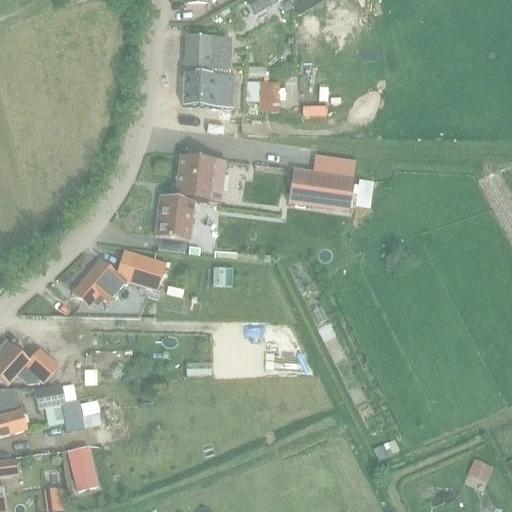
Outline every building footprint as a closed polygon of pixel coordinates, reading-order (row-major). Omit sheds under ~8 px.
[(274,0),(255,0),(262,10),(276,2),(274,0)] [(183,106),(233,108),(234,76),(210,75),(211,38),(185,38),(183,106)] [(245,103),(259,104),(259,113),(279,114),(279,84),(246,83),(245,103)] [(152,238),(188,243),(193,202),(219,205),(220,192),(215,192),(217,176),(222,176),(224,162),(223,161),(180,156),(174,198),(158,196),(152,238)] [(292,171),(287,205),(348,214),(353,180),(292,171)] [(188,248),(187,256),(198,258),(199,249),(188,248)] [(123,253),(116,275),(117,275),(118,276),(122,280),(126,283),(125,284),(156,294),(165,266),(123,253)] [(101,262),(72,295),(88,309),(92,304),(97,308),(104,300),(108,304),(125,284),(126,283),(122,280),(118,276),(117,275),(116,275),(113,272),(101,262)] [(163,288),(161,295),(165,296),(176,299),(178,291),(163,288)] [(165,296),(162,310),(186,316),(189,302),(176,299),(165,296)] [(6,342),(0,349),(0,378),(8,385),(16,376),(26,385),(34,384),(38,379),(43,384),(58,368),(38,350),(28,361),(6,342)] [(68,361),(61,367),(74,383),(81,377),(68,361)] [(61,388),(34,393),(37,412),(44,411),(48,429),(64,427),(66,434),(89,430),(87,418),(99,415),(97,404),(79,407),(78,402),(75,403),(63,405),(61,388)] [(0,438),(27,431),(16,392),(0,391),(0,438)] [(393,442),(372,451),(376,462),(398,453),(393,442)] [(67,454),(77,495),(98,490),(88,448),(67,454)] [(0,480),(19,478),(17,462),(0,464),(0,480)] [(474,462),(469,473),(487,481),(492,469),(474,462)] [(63,511),(62,491),(44,493),(46,511),(63,511)]
